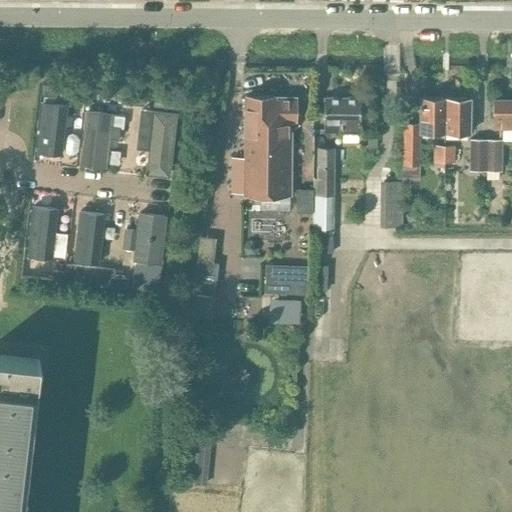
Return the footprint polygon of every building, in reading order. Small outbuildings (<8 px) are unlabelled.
[(56,95),(58,85),(44,84),(43,93),(56,95)] [(60,98),(109,104),(110,91),(61,86),(60,98)] [(144,105),(145,95),(119,92),(118,102),(144,105)] [(178,110),(180,98),(180,97),(155,94),(153,107),(178,110)] [(244,119),(294,119),(295,96),(244,95),(244,119)] [(360,131),(360,96),(324,96),(324,131),(360,131)] [(444,132),(445,97),(419,97),(419,122),(402,122),(401,180),(411,180),(411,164),(419,164),(420,131),(444,132)] [(445,97),(444,132),(470,132),(470,97),(445,97)] [(511,127),(511,97),(493,97),(493,118),(493,127),(511,127)] [(66,105),(43,102),(37,150),(61,152),(66,105)] [(175,113),(154,111),(141,109),(137,146),(150,147),(147,172),(168,174),(175,113)] [(80,162),(106,165),(109,137),(118,138),(119,127),(111,126),(112,114),(86,111),(80,162)] [(244,119),(243,196),(260,196),(260,211),(289,212),(289,196),(290,124),(294,123),(294,119),(244,119)] [(486,169),(486,139),(470,138),(470,169),(486,169)] [(486,139),(486,169),(501,170),(501,139),(486,139)] [(444,163),(444,145),(434,145),(434,163),(444,163)] [(444,145),(444,163),(454,163),(454,146),(444,145)] [(331,253),(334,148),(317,147),(317,178),(313,178),(311,239),(319,239),(319,253),(331,253)] [(402,181),(379,181),(380,227),(403,227),(402,181)] [(52,256),(56,211),(57,208),(33,205),(28,253),(52,256)] [(98,261),(103,216),(104,213),(80,210),(75,258),(98,261)] [(134,258),(160,261),(165,215),(139,212),(137,230),(125,228),(123,245),(135,247),(134,258)] [(247,241),(243,248),(247,254),(254,255),(258,248),(254,241),(247,241)] [(213,295),(217,263),(196,260),(192,293),(213,295)] [(78,282),(79,272),(53,269),(52,279),(78,282)] [(112,285),(114,272),(89,270),(87,282),(112,285)] [(265,271),(265,292),(285,293),(286,272),(265,271)] [(158,290),(159,277),(134,275),(133,287),(158,290)] [(127,287),(128,277),(114,276),(113,285),(127,287)] [(0,511),(18,511),(36,357),(0,353),(0,511)] [(185,481),(197,483),(201,446),(209,447),(211,423),(191,421),(185,481)]
